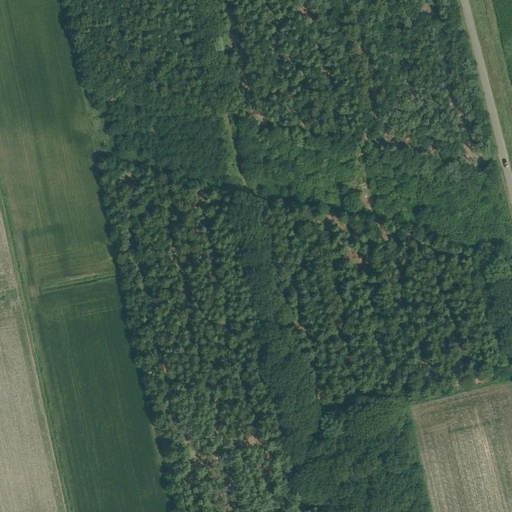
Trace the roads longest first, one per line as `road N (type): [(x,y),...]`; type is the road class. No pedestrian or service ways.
road 1 (track): [(320,511),(206,0)]
road 2 (unclassified): [(511,193),(463,0)]
